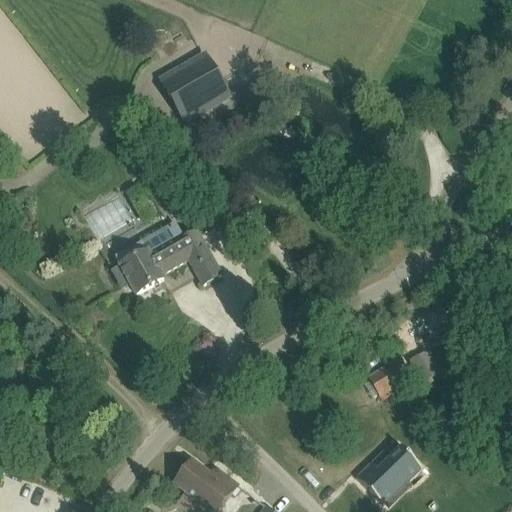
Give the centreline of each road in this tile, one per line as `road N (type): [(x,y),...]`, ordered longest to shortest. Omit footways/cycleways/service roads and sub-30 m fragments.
road 1 (unclassified): [(205,399),(304,330),(400,278)]
road 2 (unclassified): [(400,278),(511,102)]
road 3 (unclassified): [(318,511),(205,399)]
road 4 (unclassified): [(108,511),(154,446),(205,399)]
